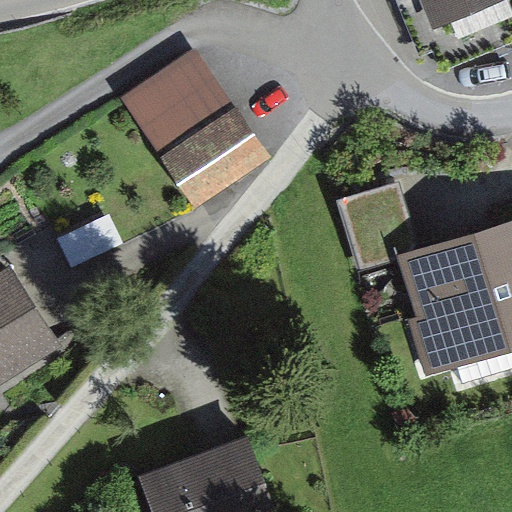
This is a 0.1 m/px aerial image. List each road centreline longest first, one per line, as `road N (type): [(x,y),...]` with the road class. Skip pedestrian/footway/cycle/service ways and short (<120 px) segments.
road 1 (unclassified): [(0,496),(356,82)]
road 2 (residential): [(356,82),(413,112),(511,113)]
